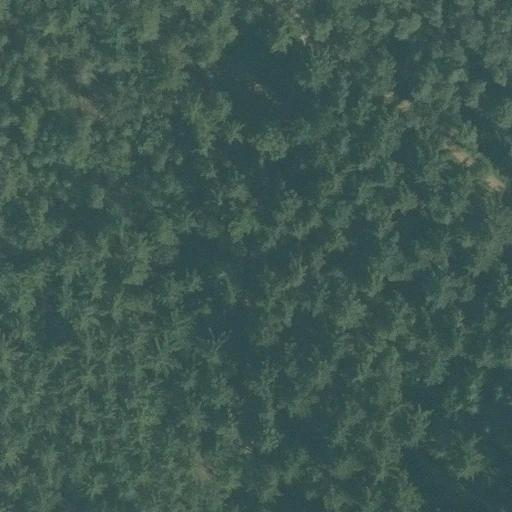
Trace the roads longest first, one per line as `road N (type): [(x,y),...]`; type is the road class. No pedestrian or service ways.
road 1 (track): [(314,0),(248,244),(247,511)]
road 2 (track): [(285,0),(511,198)]
